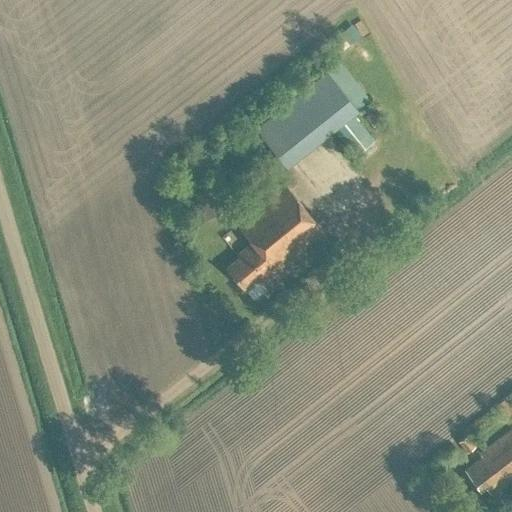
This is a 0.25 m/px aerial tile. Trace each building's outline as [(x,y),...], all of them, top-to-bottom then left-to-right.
[(342,62),(257,129),(288,168),(334,132),(355,158),(375,141),(372,137),(382,129),(369,112),(359,121),(355,116),(373,102),(342,62)] [(237,254),(238,257),(226,267),(244,289),(258,278),(261,282),(323,232),(285,185),(237,223),(252,241),(237,254)] [(208,188),(197,191),(204,218),(215,214),(208,188)] [(480,452),(483,457),(466,469),(482,490),(487,487),(493,495),(511,480),(511,429),(480,452)] [(465,436),(457,442),(466,453),(474,447),(465,436)]
